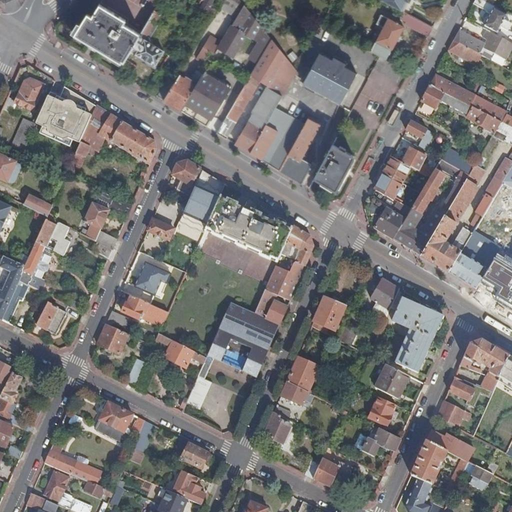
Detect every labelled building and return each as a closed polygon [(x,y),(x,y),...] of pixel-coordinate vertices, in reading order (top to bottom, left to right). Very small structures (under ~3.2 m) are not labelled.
[(214,0),(205,0),(201,8),(213,15),(218,7),(213,3),(214,0)] [(237,18),(245,5),(241,0),(226,0),(221,8),(237,18)] [(392,13),(396,7),(383,0),(382,0),(377,0),(375,4),(392,13)] [(396,7),(403,11),(408,0),(383,0),(396,7)] [(494,4),(486,0),(476,0),(474,3),(488,11),(487,12),(491,14),(485,25),(499,32),(502,27),(509,30),(510,29),(511,30),(511,13),(509,12),(508,15),(495,8),(496,5),(494,4)] [(125,63),(127,59),(131,51),(142,34),(124,23),(126,20),(99,3),(92,16),(87,13),(75,34),(85,41),(86,39),(125,63)] [(252,58),(260,63),(274,40),(245,5),(237,18),(223,42),(219,48),(225,51),(226,49),(236,55),(248,34),(261,42),(252,58)] [(162,14),(156,11),(150,21),(156,24),(162,14)] [(372,51),(381,57),(387,60),(405,27),(390,18),(372,51)] [(418,28),(430,34),(434,27),(422,20),(418,28)] [(156,24),(150,21),(142,34),(131,51),(156,67),(165,51),(153,43),(149,42),(151,39),(159,26),(156,24)] [(507,60),(511,51),(511,42),(488,29),(484,37),(489,40),(487,43),(460,30),(455,40),(481,54),(492,59),(495,53),(507,60)] [(209,66),(219,48),(223,42),(211,35),(197,59),(209,66)] [(285,94),(298,70),(274,40),(260,63),(251,77),(218,133),(227,138),(237,122),(237,121),(257,87),(255,85),(259,78),(285,94)] [(481,54),(455,40),(449,51),(475,64),(481,54)] [(305,82),(324,93),(336,71),(342,60),(335,57),(334,60),(321,53),(305,82)] [(381,57),(375,69),(400,82),(406,70),(387,60),(381,57)] [(125,63),(123,66),(134,73),(138,66),(127,59),(125,63)] [(336,71),(324,93),(341,103),(358,73),(345,66),(347,63),(342,60),(336,71)] [(174,106),(182,111),(204,74),(197,71),(192,80),(187,77),(186,79),(180,75),(178,79),(165,100),(174,106)] [(198,121),(208,126),(231,88),(205,73),(204,74),(182,111),(198,121)] [(158,96),(165,100),(178,79),(171,75),(158,96)] [(511,117),(507,115),(508,113),(437,75),(431,85),(474,107),(502,122),(511,127),(511,117)] [(17,101),(8,98),(3,109),(11,113),(15,104),(34,112),(38,104),(37,103),(45,85),(31,79),(25,82),(17,101)] [(499,87),(498,90),(503,93),(506,88),(494,82),(493,84),(499,87)] [(474,107),(431,85),(427,92),(422,102),(437,109),(441,100),(452,106),(451,108),(468,117),(474,107)] [(237,144),(252,153),(277,107),(283,96),(268,87),(253,113),(255,114),(237,144)] [(86,101),(68,90),(63,92),(62,96),(59,103),(56,101),(49,98),(45,106),(37,124),(49,129),(46,135),(67,144),(70,139),(81,144),(97,107),(86,101)] [(58,96),(51,92),(49,98),(56,101),(58,96)] [(37,124),(45,106),(42,105),(34,123),(25,119),(12,148),(23,154),(37,124)] [(129,126),(97,107),(81,144),(70,168),(79,172),(84,161),(82,160),(83,157),(86,158),(88,152),(98,156),(105,139),(151,166),(158,150),(156,142),(129,126)] [(266,161),(281,171),(307,124),(277,107),(252,153),(266,161)] [(502,122),(474,107),(468,117),(486,127),(484,131),(494,136),(494,135),(502,122)] [(294,178),(303,184),(314,164),(303,158),(322,125),(310,118),(307,124),(281,171),(294,178)] [(435,133),(412,121),(410,125),(407,130),(423,139),(419,146),(425,150),(435,133)] [(511,127),(502,122),(494,135),(511,144),(511,127)] [(498,139),(494,136),(476,166),(471,175),(444,219),(422,256),(435,264),(450,273),(475,231),(511,168),(511,154),(509,160),(507,158),(486,194),(487,195),(477,213),(478,213),(472,225),(474,226),(470,231),(464,227),(452,247),(451,247),(444,257),(439,254),(479,187),(476,186),(485,170),(481,167),(498,139)] [(356,154),(335,143),(317,177),(337,188),(356,154)] [(443,160),(439,157),(436,161),(433,160),(429,167),(423,164),(428,155),(421,151),(420,152),(411,148),(403,163),(411,167),(431,178),(436,170),(438,167),(443,160)] [(471,175),(476,166),(448,150),(443,160),(471,175)] [(16,163),(0,155),(0,178),(11,184),(15,182),(19,175),(18,171),(14,169),(16,163)] [(403,163),(393,157),(388,165),(384,173),(403,183),(411,167),(403,163)] [(444,219),(471,175),(443,160),(438,167),(461,179),(443,209),(442,214),(437,211),(422,235),(421,234),(422,232),(418,230),(418,231),(416,231),(413,237),(410,235),(431,201),(433,202),(439,191),(437,190),(445,176),(436,170),(431,178),(422,193),(413,209),(406,220),(395,239),(408,247),(422,256),(444,219)] [(191,198),(203,171),(195,166),(188,162),(179,165),(174,175),(183,181),(178,190),(191,198)] [(511,168),(475,231),(502,247),(511,230),(511,168)] [(213,177),(203,171),(191,198),(182,218),(182,220),(206,230),(221,197),(226,185),(213,177)] [(403,183),(384,173),(381,179),(376,188),(395,198),(403,183)] [(31,196),(26,206),(49,218),(50,215),(53,207),(31,196)] [(133,206),(116,197),(111,206),(129,215),(133,206)] [(293,229),(221,197),(206,230),(216,235),(279,263),(281,256),(293,229)] [(380,230),(395,239),(406,220),(371,198),(366,207),(370,224),(380,230)] [(0,236),(13,208),(0,202),(0,236)] [(111,211),(94,204),(86,222),(103,229),(111,211)] [(182,220),(182,218),(178,216),(172,228),(175,229),(177,230),(182,220)] [(58,226),(47,220),(37,242),(47,247),(52,238),(59,241),(54,251),(64,256),(71,242),(64,240),(69,228),(60,223),(58,226)] [(174,230),(154,221),(149,231),(170,240),(174,230)] [(304,232),(295,226),(293,229),(281,256),(296,263),(294,264),(290,275),(276,268),(255,313),(232,303),(208,356),(257,378),(280,326),(315,247),(311,236),(304,232)] [(114,250),(118,240),(101,231),(96,241),(98,242),(114,250)] [(502,247),(475,231),(450,273),(463,281),(477,289),(481,283),(491,266),(502,247)] [(47,247),(37,242),(26,267),(20,281),(29,285),(30,282),(32,282),(34,276),(42,280),(45,273),(48,271),(50,267),(49,265),(52,257),(51,256),(44,254),(47,247)] [(110,259),(114,250),(98,242),(94,250),(110,259)] [(53,250),(47,247),(44,254),(51,256),(53,250)] [(0,318),(10,324),(21,301),(24,302),(31,287),(29,285),(20,281),(26,267),(5,257),(0,268),(11,273),(3,293),(0,291),(0,318)] [(172,275),(147,264),(136,287),(161,298),(172,275)] [(511,278),(491,266),(481,283),(499,294),(495,300),(511,310),(511,278)] [(99,283),(102,276),(88,268),(85,275),(99,283)] [(400,290),(383,280),(372,299),(377,303),(376,305),(390,312),(400,290)] [(163,327),(169,313),(132,296),(129,304),(127,303),(123,312),(138,319),(142,311),(145,313),(143,318),(163,327)] [(347,307),(325,298),(313,326),(327,334),(328,332),(334,334),(336,330),(347,307)] [(419,374),(444,317),(437,314),(427,309),(403,298),(390,326),(409,335),(397,364),(419,374)] [(66,312),(69,306),(56,300),(53,306),(48,304),(38,326),(57,335),(68,313),(66,312)] [(133,320),(114,312),(107,325),(128,334),(133,320)] [(128,334),(107,325),(102,339),(99,345),(121,355),(129,335),(128,334)] [(358,332),(345,325),(338,340),(352,347),(358,332)] [(205,364),(207,358),(160,334),(158,340),(171,346),(165,357),(174,362),(172,366),(177,368),(179,364),(187,368),(192,357),(205,364)] [(505,367),(509,356),(496,348),(482,340),(471,344),(461,366),(470,370),(472,363),(479,367),(481,364),(492,370),(489,376),(498,381),(505,367)] [(321,367),(299,358),(288,382),(309,393),(311,394),(313,391),(311,389),(321,367)] [(136,388),(143,374),(147,364),(139,360),(128,384),(136,388)] [(13,374),(14,372),(10,369),(11,367),(1,363),(0,364),(0,382),(7,386),(13,374)] [(412,378),(390,366),(379,390),(402,400),(412,378)] [(470,370),(461,366),(459,370),(470,375),(472,370),(470,370)] [(498,381),(496,385),(504,389),(506,390),(507,388),(511,376),(511,370),(505,367),(498,381)] [(0,417),(32,434),(35,427),(12,416),(17,405),(14,403),(18,395),(15,393),(22,379),(13,374),(7,386),(4,393),(0,400),(0,417)] [(136,388),(145,392),(151,377),(143,374),(136,388)] [(496,385),(498,381),(489,376),(488,376),(482,387),(484,388),(482,393),(463,384),(464,382),(456,378),(450,392),(471,402),(466,412),(445,401),(438,419),(459,429),(467,413),(472,415),(480,396),(489,401),(492,395),(496,385)] [(309,393),(288,382),(282,396),(303,406),(309,393)] [(504,389),(496,385),(492,395),(499,399),(504,389)] [(397,406),(379,398),(370,417),(388,426),(391,418),(396,420),(399,413),(394,411),(397,406)] [(135,415),(107,401),(105,405),(108,407),(96,429),(121,442),(126,433),(128,434),(130,429),(128,428),(135,415)] [(343,415),(345,411),(343,410),(336,406),(334,411),(342,416),(343,415)] [(282,417),(275,413),(263,439),(273,444),(274,440),(285,444),(292,425),(280,420),(282,417)] [(146,421),(139,418),(134,430),(141,433),(146,421)] [(15,428),(0,421),(0,444),(7,448),(15,428)] [(146,421),(141,433),(134,449),(144,454),(156,426),(146,421)] [(396,451),(401,439),(375,427),(362,451),(373,457),(380,444),(381,444),(389,448),(396,451)] [(445,438),(432,431),(428,441),(448,452),(463,459),(468,462),(475,449),(447,435),(445,438)] [(210,454),(183,440),(179,448),(186,452),(183,459),(202,469),(210,454)] [(498,450),(479,440),(475,449),(468,462),(469,463),(487,472),(493,460),(498,450)] [(448,452),(428,441),(424,448),(413,475),(419,478),(433,485),(440,470),(438,469),(439,465),(442,466),(448,452)] [(64,448),(55,444),(46,463),(85,480),(97,485),(102,472),(88,466),(78,461),(61,454),(64,448)] [(389,448),(381,444),(379,448),(387,452),(389,448)] [(21,459),(24,452),(14,448),(11,448),(9,454),(21,459)] [(345,456),(329,448),(321,465),(315,480),(333,488),(336,481),(340,482),(342,478),(348,481),(352,469),(342,464),(345,456)] [(144,454),(134,449),(129,460),(142,465),(146,454),(144,454)] [(80,457),(78,461),(88,466),(90,462),(89,460),(82,457),(80,457)] [(459,483),(464,472),(469,463),(468,462),(463,459),(447,491),(453,494),(454,492),(459,483)] [(499,463),(493,460),(487,472),(493,475),(499,463)] [(313,461),(307,475),(315,480),(321,465),(313,461)] [(489,485),(493,475),(487,472),(469,463),(464,472),(467,473),(468,471),(470,472),(472,468),(475,470),(472,476),(474,477),(471,485),(483,491),(486,483),(489,485)] [(60,502),(59,505),(68,509),(75,511),(89,511),(92,507),(71,498),(72,497),(64,494),(71,478),(56,471),(45,495),(60,502)] [(200,478),(184,471),(175,493),(188,499),(202,505),(207,495),(200,492),(203,485),(198,483),(200,478)] [(0,479),(10,484),(12,478),(2,473),(0,473),(0,479)] [(433,485),(419,478),(407,506),(409,511),(430,511),(433,506),(427,503),(435,485),(433,485)] [(97,485),(85,480),(84,483),(88,485),(86,490),(103,497),(104,494),(113,498),(115,492),(97,485)] [(472,490),(459,483),(454,492),(462,496),(468,499),(472,490)] [(154,511),(152,511),(151,511),(182,511),(188,499),(175,493),(161,487),(158,496),(166,500),(167,499),(168,500),(163,511),(154,511)] [(59,505),(33,494),(28,505),(40,510),(39,511),(66,511),(68,509),(59,505)] [(492,511),(496,511),(502,501),(498,499),(492,511)] [(267,511),(269,509),(252,502),(247,511),(267,511)] [(310,511),(313,507),(304,502),(300,511),(310,511)] [(106,511),(110,505),(105,503),(100,511),(106,511)]
